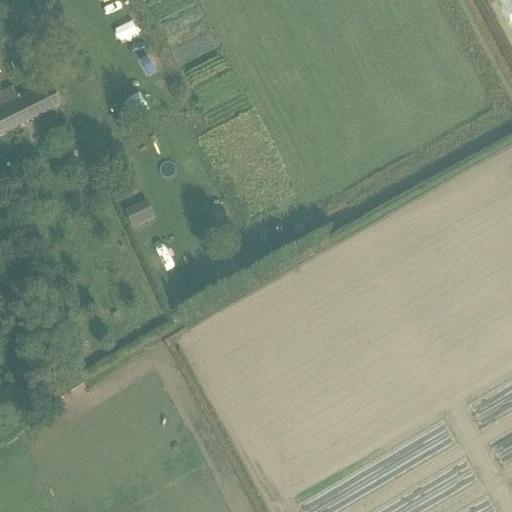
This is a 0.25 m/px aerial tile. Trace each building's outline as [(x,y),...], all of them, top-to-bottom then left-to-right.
[(511,0),(495,0),(509,23),(511,21),(511,0)] [(50,86),(18,102),(12,89),(0,94),(0,139),(61,109),(50,86)] [(204,228),(232,218),(225,200),(197,210),(204,228)] [(132,232),(147,226),(139,208),(124,215),(132,232)] [(285,244),(284,229),(277,225),(270,229),(270,245),(277,250),(285,244)] [(302,228),(294,232),(298,240),(306,236),(302,228)]
